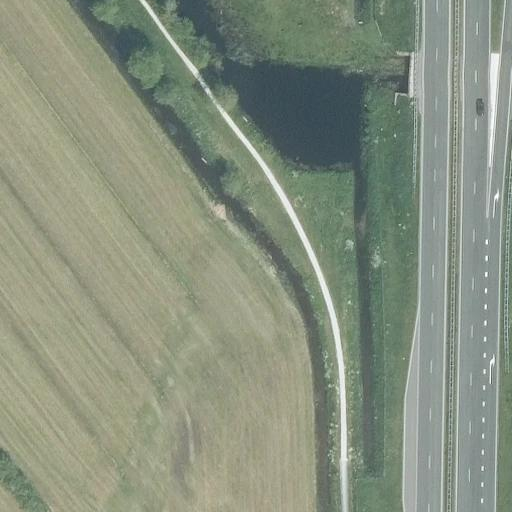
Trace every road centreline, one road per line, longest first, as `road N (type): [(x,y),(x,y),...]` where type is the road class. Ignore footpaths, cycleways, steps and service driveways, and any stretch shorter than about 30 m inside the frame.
road 1 (trunk): [(435,0),(431,511)]
road 2 (trunk): [(467,511),(472,218)]
road 3 (trunk): [(472,218),(501,140),(511,0)]
road 4 (trunk): [(472,218),(475,0)]
